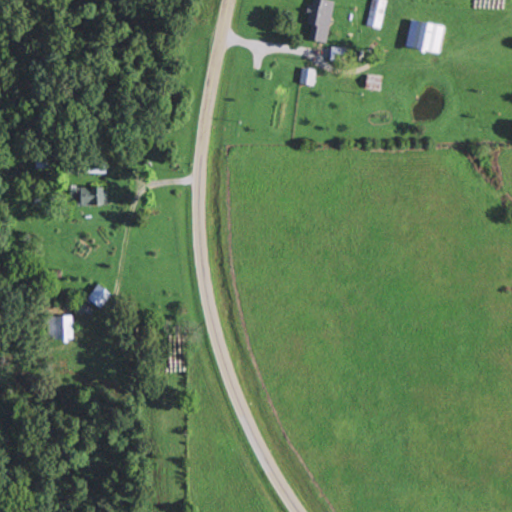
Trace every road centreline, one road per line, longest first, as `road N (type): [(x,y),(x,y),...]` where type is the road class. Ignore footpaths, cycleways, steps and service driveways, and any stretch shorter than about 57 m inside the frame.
road 1 (tertiary): [(199,180),(209,320),(232,394),(293,511)]
road 2 (residential): [(199,180),(148,184),(126,244),(113,334),(95,351),(63,348)]
road 3 (tertiary): [(199,180),(230,0)]
